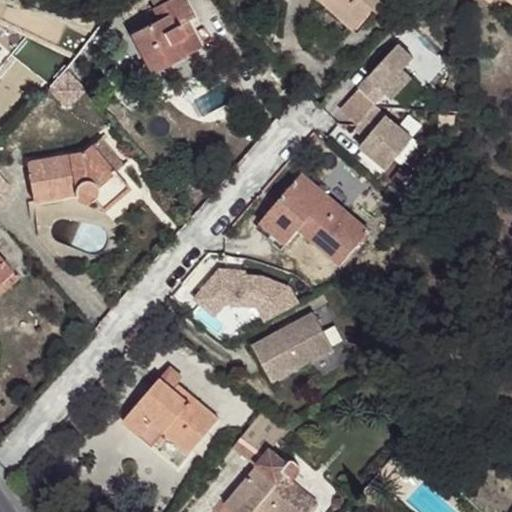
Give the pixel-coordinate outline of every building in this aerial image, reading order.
[(159,20),(131,34),(152,74),(202,47),(188,21),(195,17),(185,0),(170,0),(154,8),(153,9),(159,20)] [(149,0),(154,8),(170,0),(149,0)] [(358,23),(332,0),(318,0),(352,30),(358,23)] [(332,0),(358,23),(371,9),(375,12),(386,0),(332,0)] [(453,11),(438,13),(440,27),(455,25),(453,11)] [(399,45),(359,88),(360,89),(340,110),(359,126),(374,107),(387,94),(393,100),(412,79),(403,70),(413,59),(399,45)] [(68,72),(50,90),(63,104),(71,104),(85,91),(68,72)] [(387,170),(413,138),(374,107),(359,126),(355,130),(367,139),(360,148),(387,170)] [(100,139),(93,145),(116,172),(124,166),(100,139)] [(116,172),(93,145),(83,153),(29,162),(28,165),(28,167),(33,202),(64,196),(67,195),(68,193),(75,191),(75,194),(76,196),(80,200),(83,202),(88,203),(94,200),(104,211),(130,188),(116,172)] [(415,177),(402,166),(391,179),(404,190),(415,177)] [(0,193),(9,186),(0,174),(0,193)] [(370,232),(301,174),(265,217),(292,239),(300,230),(342,265),(370,232)] [(292,239),(265,217),(260,223),(286,246),(292,239)] [(0,283),(1,283),(5,288),(17,278),(0,257),(0,283)] [(314,313),(253,346),(272,382),(334,349),(314,313)] [(193,350),(185,343),(180,348),(189,356),(193,350)] [(160,379),(173,390),(178,385),(183,378),(171,367),(160,379)] [(160,379),(123,422),(141,437),(153,423),(165,434),(165,433),(190,453),(219,419),(178,385),(173,390),(160,379)] [(235,446),(257,465),(271,449),(287,430),(264,411),(235,446)] [(153,423),(141,437),(153,447),(165,434),(153,423)] [(257,467),(225,505),(233,511),(310,511),(317,504),(290,481),(298,478),(300,475),(301,470),(299,464),(293,460),(291,460),(288,463),(271,449),(257,465),(256,466),(257,467)]
